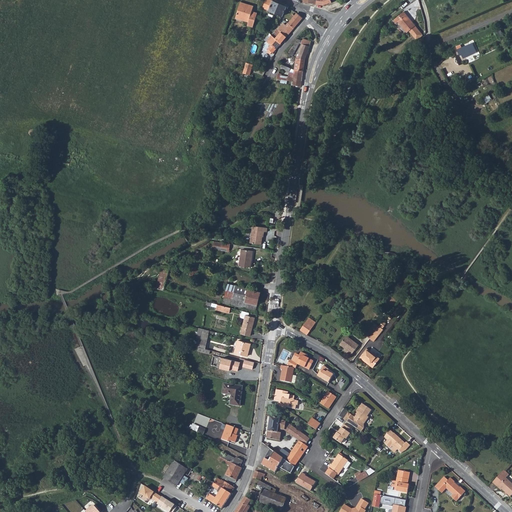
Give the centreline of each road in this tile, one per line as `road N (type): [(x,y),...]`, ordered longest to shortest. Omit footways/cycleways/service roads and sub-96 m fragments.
road 1 (track): [(0,492),(27,494),(111,467),(133,469),(59,292),(178,233)]
road 2 (secondary): [(328,39),(309,84),(272,328)]
road 3 (secondary): [(272,328),(250,467),(228,511)]
road 4 (track): [(428,41),(419,78),(437,122),(511,186)]
road 5 (residential): [(310,19),(272,65),(235,141),(215,151)]
road 6 (residential): [(344,489),(303,461),(357,378)]
road 7 (track): [(428,41),(458,118),(511,153)]
